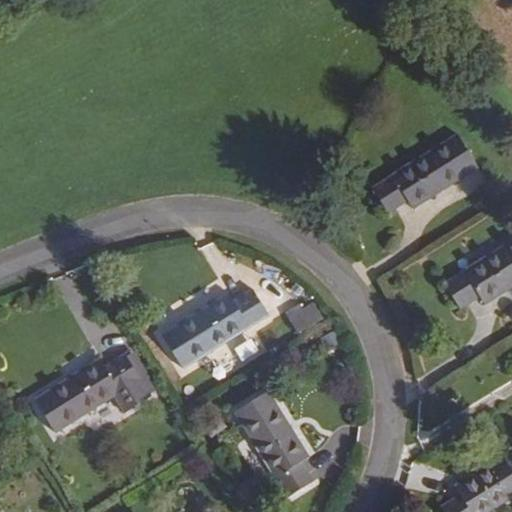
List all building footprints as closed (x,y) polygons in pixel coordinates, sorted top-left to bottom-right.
[(459,134),(373,187),(390,215),(410,202),(414,210),(481,169),(459,134)] [(511,242),(445,284),(462,311),(482,298),(487,306),(511,290),(511,242)] [(230,294),(163,335),(185,370),(271,316),(254,290),(235,301),(230,294)] [(300,306),(286,314),(299,334),(325,319),(314,303),(304,310),(300,306)] [(102,358),(35,400),(56,435),(142,381),(126,355),(107,366),(102,358)] [(269,391),(235,413),(289,499),(315,482),(303,463),(311,457),(269,391)] [(511,468),(505,456),(457,486),(462,495),(442,507),(444,511),(491,511),(511,499),(511,468)]
